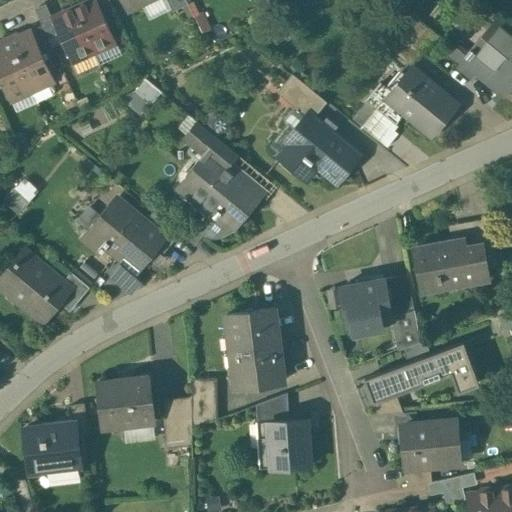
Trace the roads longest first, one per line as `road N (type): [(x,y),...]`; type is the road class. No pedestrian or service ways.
road 1 (residential): [(283,243),(83,337),(0,401)]
road 2 (residential): [(283,243),(367,467),(344,506)]
road 3 (residential): [(511,138),(283,243)]
